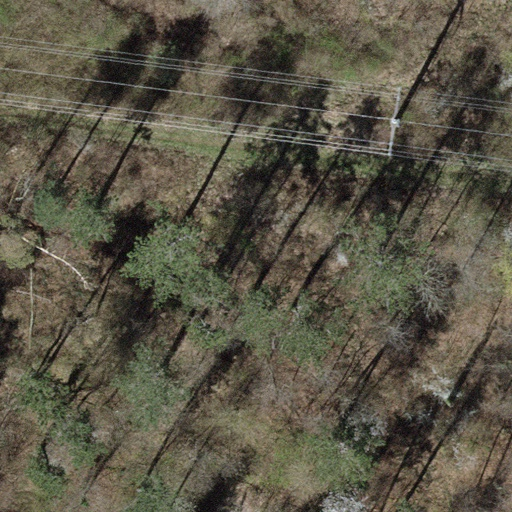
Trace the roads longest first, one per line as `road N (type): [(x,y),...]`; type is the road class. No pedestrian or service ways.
road 1 (track): [(511,179),(0,114)]
road 2 (track): [(269,149),(371,92),(500,0)]
